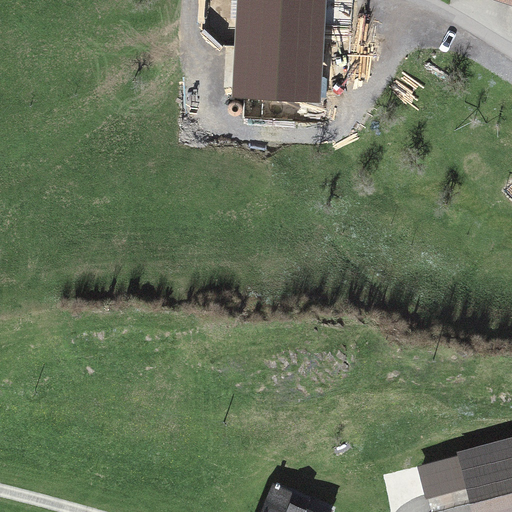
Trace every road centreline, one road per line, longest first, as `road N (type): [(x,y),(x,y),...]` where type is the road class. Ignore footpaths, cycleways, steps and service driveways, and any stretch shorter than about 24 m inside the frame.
road 1 (track): [(365,0),(337,33),(299,47),(243,20)]
road 2 (track): [(511,58),(432,6),(403,0)]
